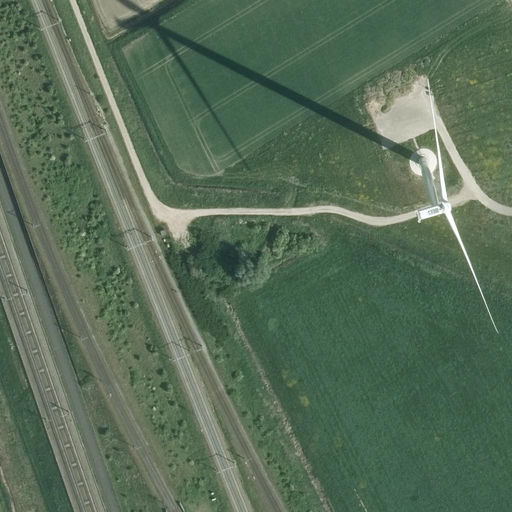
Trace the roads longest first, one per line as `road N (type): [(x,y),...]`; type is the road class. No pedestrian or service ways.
road 1 (track): [(476,192),(384,220),(335,209),(175,214),(150,199)]
road 2 (unclassified): [(150,199),(71,0)]
